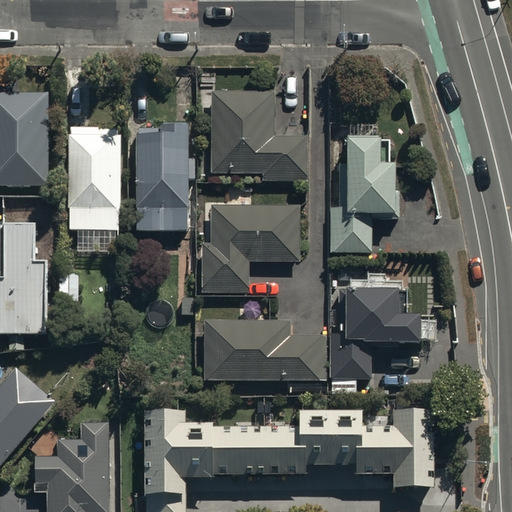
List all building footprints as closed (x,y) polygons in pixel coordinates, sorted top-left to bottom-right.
[(49,98),(0,97),(0,189),(49,190),(49,98)] [(275,98),(215,98),(214,176),(309,178),(310,140),(274,140),(275,98)] [(122,140),(71,139),(70,231),(121,232),(122,140)] [(191,141),(139,140),(136,236),(189,237),(191,141)] [(383,150),(350,150),(350,168),(334,168),(334,259),(377,259),(377,225),(399,225),(398,173),(383,173),(383,150)] [(302,212),(214,213),(215,247),(204,247),(205,296),(254,296),(254,266),(303,266),(302,212)] [(48,230),(8,230),(8,283),(0,282),(0,338),(49,339),(48,230)] [(66,266),(58,266),(58,298),(80,298),(80,268),(76,268),(76,259),(66,259),(66,266)] [(343,340),(334,339),(333,385),(378,385),(379,351),(425,352),(425,323),(403,322),(403,301),(343,300),(343,340)] [(292,327),(206,327),(206,386),(327,385),(327,339),(292,339),(292,327)] [(0,474),(59,410),(20,375),(0,397),(0,474)] [(188,511),(188,488),(214,488),(214,480),(396,480),(396,496),(437,496),(437,418),(394,418),(394,429),(367,429),(367,419),(305,419),(305,431),(189,430),(189,417),(149,417),(149,511),(188,511)] [(58,463),(38,463),(38,491),(49,491),(48,511),(115,511),(116,427),(88,427),(88,447),(58,447),(58,463)]
